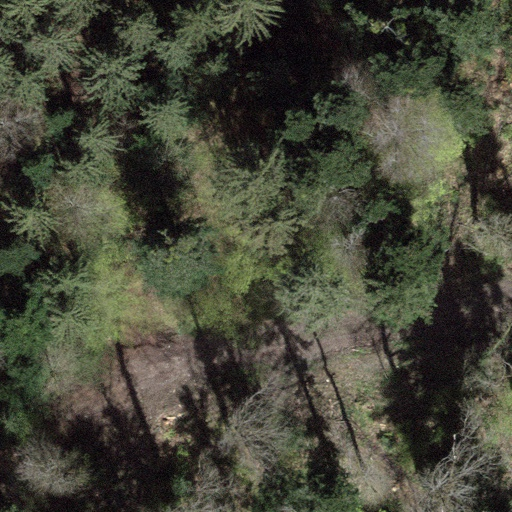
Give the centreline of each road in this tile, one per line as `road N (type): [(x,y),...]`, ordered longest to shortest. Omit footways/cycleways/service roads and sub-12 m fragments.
road 1 (track): [(0,477),(120,371),(511,308)]
road 2 (track): [(32,0),(110,210),(125,282),(120,371)]
